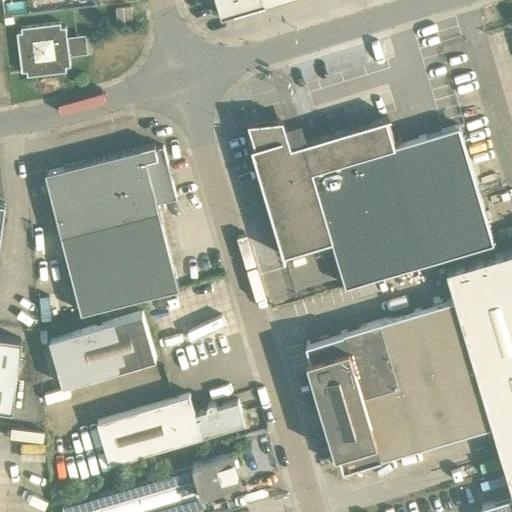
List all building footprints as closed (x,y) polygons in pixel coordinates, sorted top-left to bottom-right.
[(216,0),(222,16),(276,0),(216,0)] [(132,19),(131,7),(131,6),(116,8),(117,21),(132,19)] [(22,32),(17,32),(22,72),(27,71),(27,76),(66,71),(66,66),(70,66),(69,51),(83,50),(82,39),(67,41),(66,26),(61,27),(60,22),(21,27),(22,32)] [(332,239),(346,285),(494,241),(459,124),(395,144),(387,117),(303,141),(301,132),(288,135),(283,118),(248,121),(255,144),(251,145),(283,253),(332,239)] [(45,171),(61,235),(81,312),(178,288),(159,210),(157,202),(176,197),(163,145),(155,147),(154,143),(45,171)] [(511,249),(447,269),(456,297),(455,298),(473,361),(492,424),(493,424),(511,487),(511,249)] [(473,361),(455,298),(417,309),(436,372),(473,361)] [(436,372),(417,309),(380,320),(399,383),(436,372)] [(63,385),(156,357),(142,311),(49,338),(63,385)] [(362,394),(399,383),(380,320),(343,331),(362,394)] [(306,342),(325,405),(362,394),(343,331),(306,342)] [(22,339),(0,336),(0,409),(12,411),(22,339)] [(455,435),(492,424),(473,361),(436,372),(455,435)] [(419,446),(455,435),(436,372),(399,383),(419,446)] [(382,457),(419,446),(399,383),(362,394),(382,457)] [(207,407),(207,408),(195,411),(190,392),(97,420),(110,462),(245,422),(238,399),(217,405),(217,404),(216,403),(215,402),(214,401),(213,401),(211,401),(210,402),(209,402),(208,403),(207,404),(207,405),(207,406),(207,407)] [(362,394),(325,405),(344,468),(382,457),(362,394)] [(21,451),(45,452),(45,443),(21,442),(21,451)] [(232,451),(78,495),(62,501),(63,511),(180,511),(205,505),(202,492),(240,481),(232,451)] [(511,511),(511,495),(481,504),(483,511),(511,511)]
